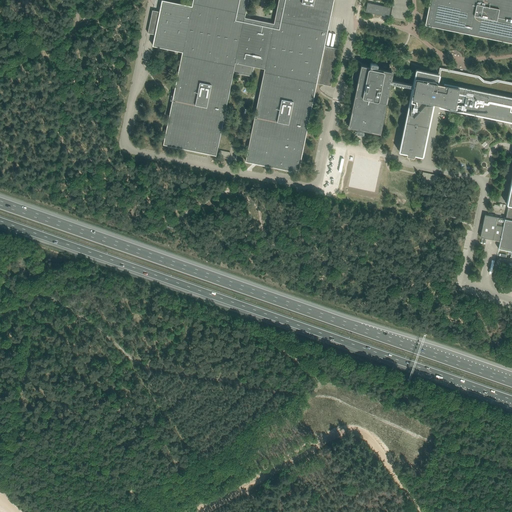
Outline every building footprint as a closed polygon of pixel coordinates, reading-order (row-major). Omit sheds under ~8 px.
[(153,10),(148,33),(152,34),(155,34),(153,45),(183,52),(182,55),(182,56),(164,144),(184,148),(187,148),(208,153),(211,154),(216,155),(233,72),(241,74),(243,74),(252,76),(254,66),(265,68),(264,72),(246,161),(265,165),(268,165),(290,170),(293,170),(298,171),(313,99),(314,94),(315,87),(316,83),(319,84),(326,85),(331,86),(338,50),(338,49),(325,46),(324,46),(327,31),(327,27),(333,0),(279,0),(275,20),(274,24),(244,18),(245,14),(247,0),(193,0),(193,3),(192,7),(162,1),(160,11),(160,12),(153,10)] [(393,0),(391,17),(405,19),(408,0),(393,0)] [(427,20),(426,25),(511,42),(511,0),(430,0),(428,17),(427,17),(427,19),(427,20)] [(366,12),(373,14),(389,17),(391,8),(368,3),(366,12)] [(350,126),(356,127),(357,128),(356,132),(357,134),(358,134),(361,135),(362,135),(364,134),(364,132),(363,131),(362,131),(359,130),(360,128),(366,129),(379,132),(389,84),(389,83),(392,73),(388,72),(378,70),(372,69),(372,66),(375,67),(376,67),(377,66),(378,64),(377,64),(376,63),(372,62),(370,63),(370,64),(369,68),(362,67),(350,126)] [(392,73),(389,83),(391,84),(410,88),(413,88),(399,152),(407,153),(407,155),(407,156),(413,157),(414,157),(414,155),(422,156),(433,104),(440,105),(440,106),(440,107),(441,107),(511,121),(511,181),(508,202),(507,205),(508,205),(511,205),(511,85),(510,85),(508,84),(505,83),(502,82),(500,82),(496,83),(493,83),(489,83),(484,83),(483,82),(479,79),(477,78),(476,78),(469,75),(464,75),(461,74),(456,73),(455,73),(454,73),(451,73),(451,74),(449,75),(447,76),(446,75),(445,75),(445,74),(444,74),(443,74),(442,74),(442,75),(439,75),(437,74),(416,70),(413,85),(395,81),(391,80),(393,73),(392,73)] [(408,207),(413,175),(386,171),(387,161),(379,159),(379,161),(331,154),(326,190),(344,193),(346,180),(344,180),(345,174),(346,174),(346,172),(366,175),(362,199),(373,200),(381,201),(382,190),(400,192),(398,205),(408,207)] [(498,248),(498,249),(511,251),(511,220),(505,219),(485,215),(480,237),(500,241),(498,248)]
